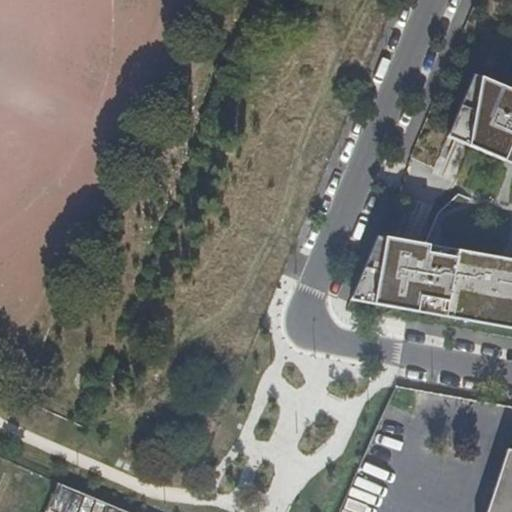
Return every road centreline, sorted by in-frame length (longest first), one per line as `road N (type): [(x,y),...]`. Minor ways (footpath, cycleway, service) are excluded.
road 1 (residential): [(436,0),(308,300),(312,322),(334,336),(511,372)]
road 2 (unknown): [(399,511),(391,480),(422,421),(453,418),(511,432)]
